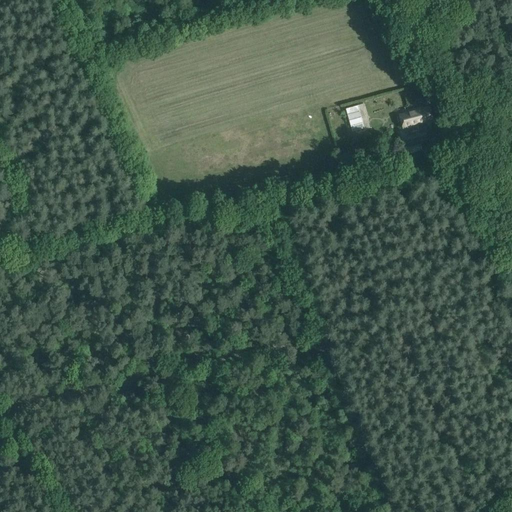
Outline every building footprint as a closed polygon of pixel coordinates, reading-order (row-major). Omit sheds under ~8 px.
[(359,105),(346,109),(353,133),(366,129),(359,105)] [(406,114),(399,115),(403,128),(423,123),(433,120),(429,107),(422,109),(422,108),(412,111),(405,112),(406,114)] [(425,132),(401,139),(404,148),(421,144),(428,142),(425,132)] [(389,141),(381,144),(385,157),(393,155),(389,141)] [(411,147),(400,150),(401,156),(418,152),(417,146),(411,147)] [(349,152),(338,155),(343,173),(343,174),(354,170),(349,152)]
